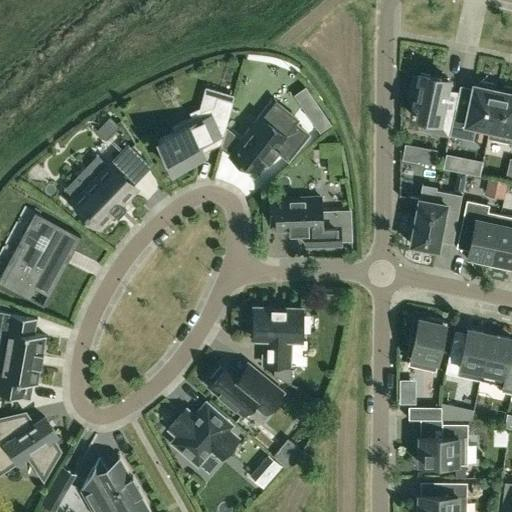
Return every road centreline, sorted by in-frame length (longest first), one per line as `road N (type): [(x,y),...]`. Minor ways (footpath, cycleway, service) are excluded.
road 1 (residential): [(230,267),(195,332),(126,410),(80,415),(71,372),(98,294),(167,213),(191,198),(218,197),(235,227)]
road 2 (residential): [(385,0),(380,273)]
road 3 (residential): [(380,273),(379,511)]
road 4 (residential): [(380,273),(230,267)]
road 5 (residential): [(380,273),(511,301)]
